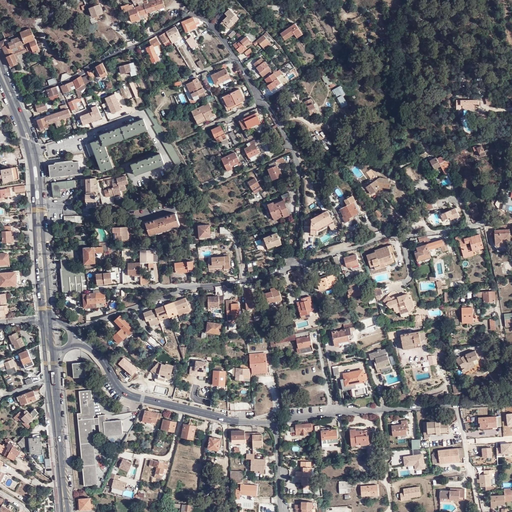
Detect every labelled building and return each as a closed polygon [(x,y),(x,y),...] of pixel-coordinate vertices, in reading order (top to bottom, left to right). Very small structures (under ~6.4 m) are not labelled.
[(143,18),(148,16),(147,15),(144,6),(142,3),(139,4),(137,1),(140,0),(131,0),(134,6),(137,4),(139,8),(135,9),(138,16),(139,16),(142,15),(143,18)] [(147,15),(160,10),(166,8),(162,0),(154,0),(146,3),(145,1),(142,2),(142,3),(144,6),(147,15)] [(88,3),(90,8),(89,9),(92,18),(102,14),(97,1),(95,2),(95,1),(88,3)] [(132,11),(130,6),(126,7),(126,6),(121,7),(122,10),(124,10),(125,13),(128,12),(131,19),(135,17),(138,16),(135,9),(132,11)] [(228,17),(226,19),(221,23),(225,28),(227,26),(228,28),(239,19),(230,9),(225,14),(228,17)] [(199,19),(198,19),(194,18),(182,23),(187,33),(192,31),(191,29),(197,27),(196,25),(196,24),(199,22),(200,22),(199,19)] [(294,33),(293,34),(296,38),(302,34),(295,23),(290,26),(290,27),(294,33)] [(172,40),(180,36),(175,27),(167,32),(171,39),(172,40)] [(285,39),(293,34),(294,33),(290,27),(281,33),(285,39)] [(0,41),(0,46),(1,49),(3,48),(13,67),(19,64),(22,69),(24,68),(19,56),(34,49),(35,52),(45,48),(43,42),(39,44),(32,28),(0,41)] [(171,39),(167,32),(159,36),(164,43),(170,39),(171,39)] [(257,44),(258,43),(257,42),(264,35),(263,35),(253,44),(255,47),(258,45),(257,44)] [(272,45),(264,35),(257,42),(258,43),(265,51),(272,45)] [(149,40),(152,47),(153,46),(156,53),(164,49),(156,36),(149,40)] [(193,37),(187,40),(194,49),(199,45),(193,37)] [(247,37),(241,41),(241,43),(243,42),(245,45),(244,46),(245,46),(251,41),(247,37)] [(240,54),(246,50),(245,48),(246,48),(245,46),(244,46),(245,45),(243,42),(241,43),(241,41),(238,44),(234,47),(240,54)] [(147,49),(151,59),(158,57),(156,53),(153,46),(152,47),(147,49)] [(260,73),(260,74),(263,78),(271,71),(262,59),(254,64),(260,73)] [(204,66),(200,60),(197,63),(200,68),(203,69),(206,68),(204,66)] [(100,74),(100,76),(107,73),(103,64),(103,63),(96,67),(98,71),(97,71),(98,74),(100,74)] [(136,71),(135,67),(134,64),(120,67),(122,74),(132,72),(136,71)] [(215,85),(223,82),(230,79),(226,69),(211,75),(215,85)] [(270,85),(273,89),(281,84),(277,78),(276,78),(274,74),(265,80),(269,86),(270,85)] [(329,89),(336,85),(329,74),(322,79),(329,89)] [(74,82),(73,82),(74,83),(77,89),(76,90),(77,94),(81,92),(86,89),(85,85),(88,84),(92,82),(90,80),(89,75),(82,78),(81,76),(81,77),(74,82)] [(193,81),(190,83),(197,98),(204,95),(203,93),(204,92),(199,82),(198,82),(197,78),(193,80),(193,81)] [(139,97),(132,82),(130,83),(135,96),(136,98),(139,97)] [(77,94),(76,90),(72,83),(61,87),(65,97),(69,95),(70,96),(73,95),(76,100),(80,99),(77,94)] [(197,98),(190,83),(186,85),(193,99),(193,100),(197,98)] [(341,108),(347,105),(343,95),(344,94),(341,86),(333,89),(341,108)] [(58,92),(57,87),(47,90),(49,98),(58,94),(59,98),(61,101),(64,100),(63,97),(61,92),(58,92)] [(238,89),(225,96),(229,106),(236,103),(237,105),(244,100),(238,89)] [(176,107),(183,104),(178,93),(172,96),(176,107)] [(233,107),(237,105),(236,103),(229,106),(225,96),(222,97),(230,112),(234,109),(233,107)] [(317,112),(316,109),(314,104),(311,98),(304,101),(310,115),(317,112)] [(72,111),(78,108),(76,103),(75,100),(68,103),(72,111)] [(479,100),(457,100),(457,101),(457,105),(463,105),(463,110),(470,110),(470,108),(473,108),(474,106),(474,105),(478,105),(479,100)] [(45,101),(35,104),(38,113),(48,109),(45,101)] [(211,103),(193,112),(199,124),(217,115),(211,103)] [(150,107),(145,109),(155,127),(153,128),(177,169),(184,165),(150,107)] [(72,116),(69,110),(46,118),(48,124),(57,121),(72,116)] [(257,113),(239,121),(244,130),(251,127),(252,127),(261,123),(257,116),(259,116),(257,113)] [(80,134),(72,116),(57,121),(59,126),(55,127),(54,130),(57,140),(80,134)] [(48,124),(46,118),(38,121),(41,130),(49,127),(48,124)] [(148,131),(144,120),(101,136),(102,140),(86,146),(90,157),(96,155),(102,172),(113,169),(105,147),(148,131)] [(223,134),(219,125),(212,129),(218,142),(227,138),(225,133),(224,134),(223,134)] [(234,132),(230,133),(235,144),(239,142),(238,139),(237,139),(234,132)] [(250,157),(255,155),(259,153),(255,144),(256,143),(254,140),(246,144),(248,147),(244,149),(249,157),(250,157)] [(57,146),(56,142),(48,144),(51,157),(58,155),(57,149),(52,150),(51,147),(57,146)] [(222,142),(215,145),(217,149),(218,148),(220,151),(225,149),(222,142)] [(485,154),(481,146),(477,147),(476,145),(472,146),(473,150),(477,149),(480,156),(485,154)] [(236,154),(223,161),(230,173),(235,171),(233,167),(241,164),(236,154)] [(161,155),(132,166),(136,176),(164,166),(161,155)] [(438,161),(437,160),(436,157),(430,161),(434,169),(440,166),(439,163),(438,161)] [(443,171),(444,173),(446,173),(446,174),(452,183),(456,181),(451,171),(447,164),(444,158),(438,161),(439,163),(440,166),(441,166),(443,171)] [(277,178),(282,176),(279,168),(278,169),(275,162),(269,164),(270,168),(268,169),(273,180),(277,178)] [(80,175),(78,163),(73,163),(55,165),(55,166),(50,167),(51,178),(80,175)] [(3,175),(0,175),(0,179),(4,179),(4,183),(8,182),(8,181),(20,179),(18,167),(2,170),(3,175)] [(370,178),(373,182),(374,181),(379,188),(382,186),(383,187),(390,188),(391,182),(388,182),(389,179),(380,177),(378,178),(375,174),(370,178)] [(114,187),(108,189),(110,196),(110,197),(114,196),(115,197),(121,195),(120,191),(126,189),(125,185),(129,184),(126,175),(111,180),(114,187)] [(326,176),(316,181),(318,185),(328,179),(326,176)] [(87,208),(100,208),(100,204),(97,203),(97,200),(98,200),(99,200),(99,199),(100,199),(100,198),(99,197),(98,197),(97,197),(96,197),(96,193),(100,192),(97,181),(96,178),(90,179),(86,180),(87,187),(87,208)] [(255,178),(248,182),(254,193),(261,189),(255,178)] [(75,181),(52,184),(53,198),(61,198),(60,193),(67,192),(67,189),(75,189),(75,181)] [(373,182),(366,187),(368,191),(371,195),(380,189),(379,188),(374,181),(373,182)] [(0,190),(0,200),(6,200),(6,196),(11,195),(11,189),(12,188),(12,187),(7,188),(7,189),(0,190)] [(339,187),(335,190),(340,197),(344,194),(339,187)] [(346,201),(348,205),(341,208),(345,216),(344,216),(346,222),(351,220),(350,217),(360,213),(356,204),(358,203),(354,196),(346,201)] [(284,202),(284,201),(274,205),(274,203),(268,206),(274,221),(289,215),(284,202)] [(433,208),(431,202),(425,204),(427,210),(433,208)] [(468,210),(469,213),(470,213),(473,217),(479,214),(476,207),(468,210)] [(455,208),(450,210),(452,216),(453,218),(458,216),(455,208)] [(452,216),(450,210),(440,214),(443,219),(449,217),(452,216)] [(327,211),(315,217),(315,218),(312,220),(311,233),(316,234),(316,230),(328,224),(327,223),(332,220),(327,211)] [(179,226),(175,214),(145,223),(149,236),(179,226)] [(210,225),(198,225),(199,237),(211,237),(210,225)] [(132,239),(132,237),(124,237),(124,227),(112,228),(112,233),(115,233),(115,240),(128,240),(128,239),(132,239)] [(130,228),(132,228),(132,227),(124,227),(124,237),(132,237),(132,233),(130,233),(130,228)] [(11,231),(2,232),(3,244),(12,244),(12,236),(11,236),(11,231)] [(510,231),(495,232),(495,243),(497,245),(509,244),(511,242),(510,231)] [(464,232),(455,234),(456,239),(458,239),(461,255),(472,253),(471,250),(482,249),(480,234),(465,237),(464,232)] [(282,244),(278,233),(265,239),(269,249),(277,245),(277,246),(282,244)] [(427,239),(427,236),(420,237),(418,237),(418,240),(424,239),(425,245),(416,247),(418,252),(414,253),(416,259),(417,259),(421,258),(430,255),(428,250),(427,244),(426,242),(428,241),(427,239)] [(428,250),(431,249),(442,245),(444,251),(449,249),(447,243),(446,238),(431,243),(430,241),(428,240),(427,239),(428,241),(426,242),(427,244),(428,250)] [(380,264),(395,259),(393,252),(394,252),(391,244),(375,251),(375,252),(367,255),(371,267),(375,266),(376,270),(382,268),(380,264)] [(118,249),(118,247),(87,248),(85,248),(85,252),(84,253),(84,256),(85,256),(85,259),(84,260),(84,262),(86,263),(86,264),(94,264),(93,253),(108,252),(108,249),(118,249)] [(153,250),(140,250),(140,263),(149,263),(149,268),(153,267),(153,250)] [(0,267),(8,267),(7,255),(6,253),(1,254),(1,253),(0,252),(0,267)] [(356,254),(344,258),(347,267),(359,264),(356,254)] [(63,267),(65,292),(74,292),(88,291),(87,273),(84,272),(79,269),(75,263),(66,256),(56,257),(56,259),(62,259),(63,267)] [(225,264),(224,256),(212,258),(212,263),(212,265),(224,264),(225,264)] [(397,262),(395,259),(380,264),(382,268),(397,262)] [(189,269),(193,269),(192,261),(175,263),(176,273),(189,272),(189,269)] [(140,274),(140,263),(128,263),(128,274),(136,274),(136,276),(140,276),(140,283),(141,284),(145,284),(145,274),(140,274)] [(0,285),(0,286),(1,286),(20,284),(19,270),(11,271),(11,273),(0,273),(0,285)] [(112,283),(111,272),(104,273),(104,284),(112,283)] [(93,285),(104,284),(104,273),(96,273),(97,280),(93,280),(93,285)] [(328,276),(323,278),(322,278),(318,280),(321,290),(336,285),(333,275),(328,276)] [(361,293),(357,282),(348,285),(349,288),(347,289),(348,293),(347,293),(348,297),(361,293)] [(251,296),(251,293),(250,289),(245,290),(247,310),(256,309),(255,295),(254,295),(251,296)] [(269,303),(278,301),(278,300),(282,299),(280,290),(272,292),(266,293),(263,294),(265,302),(268,301),(269,303)] [(322,290),(315,292),(317,299),(324,297),(322,290)] [(483,299),(484,302),(495,301),(494,290),(483,291),(483,299)] [(88,303),(98,303),(98,298),(97,298),(97,293),(94,293),(88,294),(88,303)] [(98,293),(97,293),(97,298),(98,298),(98,303),(106,302),(105,293),(102,293),(98,293)] [(410,298),(408,293),(398,296),(397,295),(393,296),(392,298),(388,295),(383,300),(391,307),(394,306),(396,313),(400,311),(400,314),(410,311),(414,306),(411,298),(410,298)] [(98,307),(98,303),(88,303),(88,294),(84,294),(85,308),(95,307),(98,307)] [(224,296),(208,297),(208,307),(219,307),(218,304),(224,304),(224,296)] [(303,300),(297,302),(301,316),(311,313),(311,311),(314,311),(310,296),(302,298),(303,300)] [(168,305),(165,306),(168,316),(174,314),(175,316),(178,315),(179,316),(191,312),(186,299),(171,304),(168,305)] [(232,305),(232,304),(232,300),(227,301),(228,321),(237,320),(236,318),(241,318),(240,303),(234,304),(234,305),(232,305)] [(474,322),(473,307),(466,308),(465,305),(462,305),(462,308),(461,308),(462,323),(474,322)] [(160,323),(159,320),(158,318),(164,316),(165,319),(169,318),(168,316),(165,306),(161,307),(159,308),(155,309),(156,312),(153,313),(152,311),(144,313),(146,320),(148,319),(151,327),(160,323)] [(422,314),(416,315),(414,321),(414,326),(423,325),(422,314)] [(120,316),(115,321),(122,329),(113,337),(119,344),(135,330),(128,324),(123,319),(120,316)] [(222,322),(208,320),(207,330),(220,332),(222,322)] [(353,322),(343,324),(344,329),(340,330),(341,331),(337,331),(337,330),(332,331),(334,345),(334,347),(340,346),(339,342),(349,340),(348,335),(352,334),(350,328),(355,327),(353,322)] [(395,329),(386,330),(389,339),(397,336),(395,329)] [(305,347),(312,345),(309,335),(308,331),(296,333),(289,335),(289,336),(271,340),(272,346),(277,346),(277,343),(296,339),(298,348),(297,348),(298,352),(299,352),(300,353),(306,352),(305,347)] [(421,340),(419,331),(401,334),(403,345),(415,343),(416,346),(422,345),(421,340)] [(20,340),(19,338),(16,332),(8,336),(12,344),(13,344),(15,349),(25,344),(22,339),(20,340)] [(159,347),(151,339),(149,342),(157,349),(159,347)] [(187,347),(179,347),(183,358),(184,358),(187,347)] [(31,349),(15,355),(16,359),(19,358),(19,357),(21,356),(26,369),(33,366),(32,365),(34,364),(30,356),(33,354),(31,349)] [(392,369),(386,349),(381,350),(381,349),(377,350),(377,352),(369,354),(371,360),(373,359),(377,373),(392,369)] [(251,370),(267,369),(267,363),(267,360),(266,356),(256,357),(255,353),(249,353),(250,366),(251,366),(251,370)] [(469,357),(463,360),(462,359),(457,361),(466,376),(478,370),(476,365),(481,363),(478,354),(469,357)] [(10,361),(8,358),(4,360),(5,363),(7,369),(6,370),(8,375),(16,371),(12,360),(10,361)] [(190,374),(198,375),(198,371),(206,372),(207,362),(196,361),(196,367),(191,367),(190,374)] [(73,375),(85,374),(84,362),(72,363),(73,375)] [(162,365),(158,362),(151,371),(153,373),(156,370),(158,372),(155,380),(155,381),(155,382),(156,383),(157,383),(167,386),(168,386),(170,386),(170,385),(171,380),(174,381),(176,373),(172,372),(174,367),(166,365),(166,366),(162,365)] [(243,368),(236,368),(236,380),(244,380),(244,377),(250,377),(250,372),(250,368),(249,368),(248,365),(243,365),(243,368)] [(341,379),(342,386),(355,383),(364,381),(362,370),(343,374),(344,378),(341,379)] [(225,371),(214,371),(214,384),(225,385),(225,371)] [(21,405),(37,399),(34,390),(15,398),(17,402),(20,401),(21,405)] [(91,390),(80,391),(82,412),(77,412),(84,485),(96,484),(90,423),(99,422),(100,432),(105,432),(105,434),(122,433),(121,420),(104,421),(103,414),(99,415),(99,417),(94,417),(91,390)] [(24,421),(23,423),(28,428),(36,420),(33,417),(38,413),(34,409),(30,413),(26,409),(25,409),(24,409),(24,410),(23,410),(23,411),(24,412),(26,414),(24,415),(20,411),(14,417),(17,420),(19,419),(20,420),(22,419),(24,421)] [(159,419),(161,413),(158,413),(157,413),(144,410),(141,422),(151,424),(151,422),(155,423),(155,422),(158,422),(159,419)] [(500,426),(500,416),(478,417),(478,422),(479,422),(480,427),(500,426)] [(174,432),(176,422),(163,419),(161,429),(174,432)] [(401,424),(391,425),(392,436),(406,434),(405,428),(407,428),(406,420),(401,421),(401,424)] [(442,420),(424,422),(425,435),(449,433),(449,423),(442,424),(442,420)] [(306,431),(314,430),(313,426),(313,423),(295,424),(295,427),(290,427),(290,432),(296,431),(296,435),(306,434),(306,431)] [(195,426),(184,424),(182,436),(193,438),(195,426)] [(335,429),(320,430),(321,447),(326,446),(326,443),(337,442),(335,429)] [(355,429),(349,429),(351,446),(364,445),(364,443),(372,443),(371,430),(361,431),(361,430),(355,430),(355,429)] [(231,439),(244,438),(251,438),(250,432),(244,433),(244,430),(231,431),(231,439)] [(256,432),(252,432),(252,438),(252,447),(262,447),(262,434),(260,434),(256,434),(256,432)] [(41,448),(40,441),(39,433),(34,434),(35,435),(33,436),(33,438),(29,438),(31,453),(41,452),(41,448)] [(21,440),(26,446),(29,443),(26,440),(24,437),(21,440)] [(220,438),(210,437),(208,448),(221,449),(221,445),(219,444),(220,438)] [(2,446),(0,444),(0,448),(16,456),(17,454),(19,451),(16,450),(17,449),(18,446),(12,444),(11,444),(8,443),(10,440),(7,438),(3,445),(2,445),(2,446)] [(23,449),(26,446),(21,440),(18,443),(23,449)] [(130,443),(125,442),(121,451),(126,452),(130,443)] [(414,464),(415,468),(424,467),(422,447),(407,449),(408,454),(403,455),(404,465),(414,464)] [(438,454),(439,463),(459,460),(459,458),(463,457),(462,447),(438,450),(438,454)] [(16,456),(0,448),(0,452),(6,456),(14,460),(16,456)] [(254,459),(255,454),(252,454),(250,454),(246,454),(246,459),(251,460),(250,470),(255,470),(259,471),(259,473),(264,473),(264,469),(264,465),(265,465),(265,459),(254,459)] [(433,464),(439,463),(438,454),(431,455),(433,464)] [(131,464),(118,458),(114,466),(128,472),(131,464)] [(150,466),(156,467),(154,477),(161,479),(164,469),(166,469),(167,465),(164,464),(164,462),(158,461),(157,462),(151,460),(150,466)] [(295,471),(295,475),(311,476),(311,468),(310,467),(310,462),(301,462),(301,467),(303,468),(303,472),(301,471),(295,471)] [(230,471),(230,479),(242,480),(242,472),(230,471)] [(488,475),(491,475),(493,475),(493,471),(483,472),(483,476),(478,476),(478,481),(479,484),(479,489),(489,488),(489,480),(488,475)] [(124,491),(125,483),(117,481),(118,476),(111,474),(109,479),(113,480),(111,486),(111,487),(124,491)] [(313,476),(311,476),(295,475),(295,479),(299,479),(301,479),(301,482),(301,484),(302,485),(302,489),(312,490),(312,485),(313,476)] [(239,488),(235,488),(234,499),(239,500),(239,495),(256,496),(257,485),(240,484),(239,488)] [(351,484),(337,485),(337,494),(346,494),(346,489),(351,488),(351,484)] [(376,486),(367,486),(367,488),(359,489),(360,496),(377,495),(376,486)] [(421,496),(419,486),(403,488),(404,493),(400,493),(401,501),(411,499),(411,497),(421,496)] [(458,490),(450,490),(440,490),(440,498),(459,498),(459,496),(464,496),(464,488),(458,488),(458,490)] [(219,495),(211,495),(211,508),(216,508),(216,505),(223,505),(223,500),(224,500),(224,493),(219,493),(219,495)] [(504,497),(490,498),(491,509),(496,509),(496,506),(504,506),(504,497)] [(90,498),(79,499),(80,510),(91,510),(90,498)] [(311,511),(312,502),(301,501),(301,504),(294,504),(294,509),(295,509),(294,511),(311,511)]
